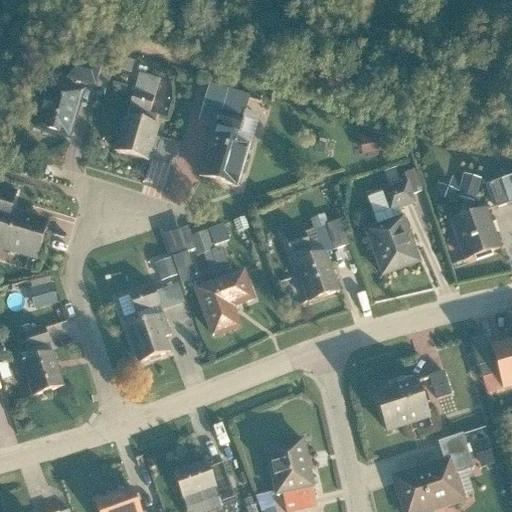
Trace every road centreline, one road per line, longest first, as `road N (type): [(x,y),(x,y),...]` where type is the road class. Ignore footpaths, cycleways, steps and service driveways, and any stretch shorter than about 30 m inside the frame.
road 1 (residential): [(119,429),(74,272),(78,253),(126,212)]
road 2 (residential): [(321,351),(119,429)]
road 3 (residential): [(511,297),(321,351)]
road 4 (residential): [(321,351),(356,511)]
road 5 (residential): [(119,429),(0,466)]
